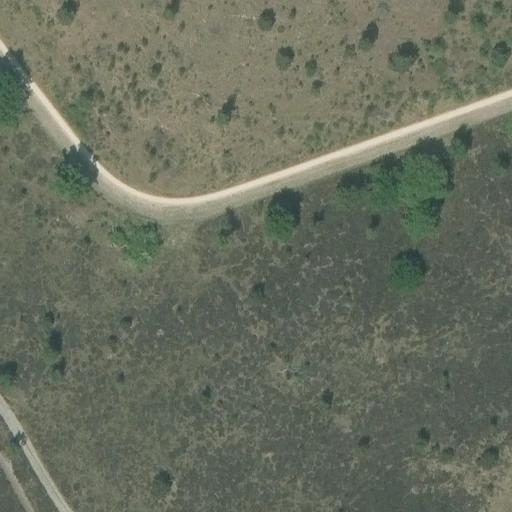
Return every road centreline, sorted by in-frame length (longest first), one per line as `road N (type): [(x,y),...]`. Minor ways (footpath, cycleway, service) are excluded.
road 1 (track): [(511,102),(210,207),(154,211),(98,182),(0,62)]
road 2 (track): [(60,511),(0,408)]
